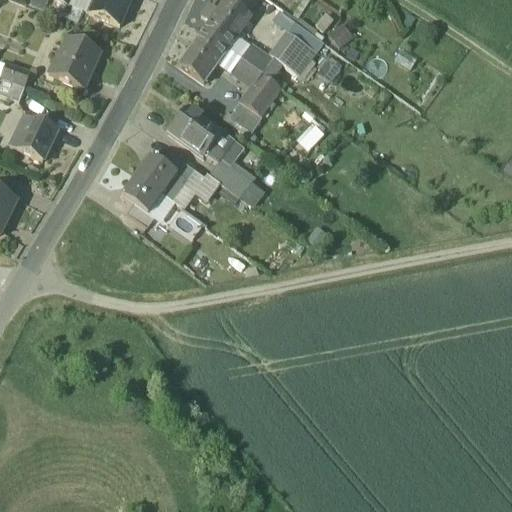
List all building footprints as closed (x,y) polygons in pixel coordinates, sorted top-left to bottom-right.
[(51,0),(50,3),(67,10),(71,0),(51,0)] [(71,0),(67,10),(87,18),(94,2),(89,0),(71,0)] [(87,18),(119,31),(131,0),(94,0),(94,2),(87,18)] [(289,22),(296,26),(310,5),(304,0),(289,22)] [(208,27),(201,37),(226,56),(236,43),(251,22),(225,4),(215,17),(207,11),(200,22),(208,27)] [(287,39),(294,30),(278,18),(271,27),(287,39)] [(294,30),(287,39),(302,50),(312,58),(319,49),(294,30)] [(203,89),(226,56),(201,37),(177,70),(203,89)] [(285,73),(302,50),(287,39),(270,62),(285,73)] [(52,82),(81,95),(99,58),(66,43),(59,57),(63,59),(52,82)] [(236,43),(226,56),(239,65),(248,52),(236,43)] [(302,50),(285,73),(295,81),(312,58),(302,50)] [(248,52),(239,65),(260,81),(270,68),(248,52)] [(46,79),(52,82),(63,59),(59,57),(57,56),(46,79)] [(341,73),(327,61),(316,74),(331,86),(341,73)] [(279,95),(260,81),(239,65),(230,78),(251,93),(239,109),(259,123),(279,95)] [(0,81),(0,84),(23,93),(29,79),(5,70),(0,81)] [(0,100),(18,107),(23,93),(0,84),(0,100)] [(259,123),(239,109),(238,108),(227,123),(250,139),(261,124),(259,123)] [(167,138),(202,165),(205,162),(222,139),(186,113),(167,138)] [(12,151),(42,169),(60,138),(29,120),(12,151)] [(312,155),(322,137),(310,131),(300,149),(312,155)] [(242,155),(222,139),(205,162),(217,171),(208,183),(219,191),(238,205),(250,189),(253,185),(231,169),(242,155)] [(186,189),(195,196),(202,185),(169,161),(161,171),(186,189)] [(149,162),(134,182),(160,201),(171,209),(186,189),(161,171),(149,162)] [(205,181),(202,185),(195,196),(197,198),(208,206),(219,191),(208,183),(205,181)] [(145,221),(160,201),(134,182),(119,203),(133,212),(145,222),(145,221)] [(171,209),(173,210),(183,217),(197,198),(195,196),(186,189),(171,209)] [(261,197),(250,189),(238,205),(249,213),(261,197)] [(0,237),(14,206),(0,199),(0,237)] [(159,231),(173,210),(171,209),(160,201),(145,221),(152,226),(159,231)] [(126,222),(145,236),(152,226),(145,221),(145,222),(133,212),(126,222)]
